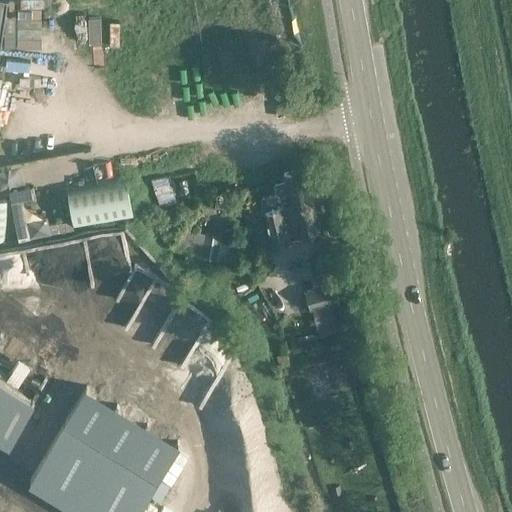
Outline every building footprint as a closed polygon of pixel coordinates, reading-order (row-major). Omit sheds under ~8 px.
[(320,231),(304,168),(284,173),(286,182),(274,185),(277,195),(282,214),(285,214),(288,225),(285,225),(289,239),(320,231)] [(127,175),(67,185),(75,230),(135,220),(127,175)] [(151,178),(161,206),(176,201),(167,175),(151,178)] [(11,191),(13,202),(18,240),(30,238),(27,221),(25,200),(37,198),(35,186),(11,191)] [(277,195),(262,199),(273,243),(289,239),(285,225),(288,225),(285,214),(282,214),(277,195)] [(10,201),(0,199),(0,241),(4,242),(10,201)] [(52,233),(74,230),(72,218),(50,222),(52,233)] [(206,233),(179,228),(176,248),(190,250),(189,252),(201,254),(200,257),(232,262),(235,246),(219,243),(220,236),(219,235),(220,232),(207,229),(206,233)] [(245,275),(260,271),(256,253),(240,257),(245,275)] [(347,327),(339,301),(334,282),(307,290),(308,294),(303,295),(307,309),(312,307),(317,322),(331,317),(335,331),(347,327)] [(0,344),(0,441),(14,450),(38,410),(0,387),(0,364),(9,349),(0,344)] [(136,511),(179,442),(85,386),(28,483),(76,511),(136,511)]
